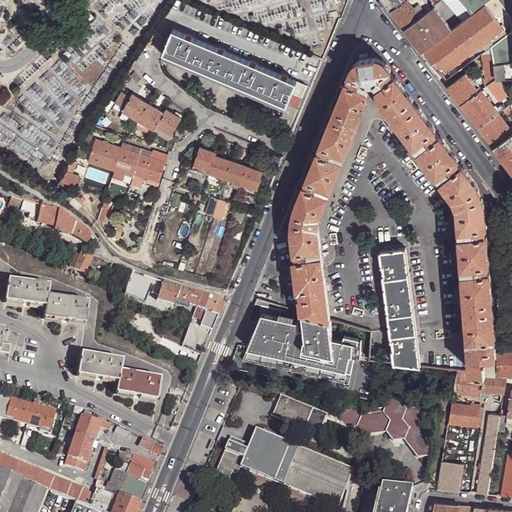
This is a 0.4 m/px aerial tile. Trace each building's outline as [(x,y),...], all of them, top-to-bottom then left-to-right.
[(381,0),(391,11),(403,2),(401,0),(381,0)] [(391,11),(404,29),(426,12),(432,8),(425,0),(406,0),(403,2),(391,11)] [(459,0),(444,0),(462,22),(472,15),(459,0)] [(511,0),(459,0),(472,15),(486,5),(492,0),(498,0),(507,11),(511,16),(511,30),(508,33),(491,46),(491,47),(497,80),(511,78),(511,0)] [(422,53),(440,77),(504,29),(503,27),(506,25),(502,20),(504,19),(497,10),(492,13),(486,5),(472,15),(462,22),(452,30),(444,36),(422,53)] [(432,8),(426,12),(444,36),(452,30),(434,6),(432,8)] [(426,12),(404,29),(422,53),(444,36),(426,12)] [(288,104),(293,92),(297,81),(174,30),(164,53),(288,104)] [(488,85),(497,80),(491,47),(482,54),(485,70),(480,71),(483,75),(486,74),(487,86),(488,85)] [(286,107),(288,104),(164,53),(163,56),(286,107)] [(302,311),(330,318),(324,270),(318,225),(320,215),(365,104),(363,103),(367,94),(366,86),(367,84),(375,83),(377,85),(378,93),(384,101),(383,102),(455,198),(458,207),(465,288),(472,371),(498,374),(497,372),(496,351),(496,346),(494,346),(494,338),(495,338),(493,308),(492,308),(491,301),(492,301),(491,286),(490,271),(488,271),(488,264),(489,264),(487,235),(485,234),(485,227),(486,226),(484,204),(483,201),(482,197),(481,198),(478,189),(479,189),(463,165),(462,166),(457,159),(458,158),(440,135),(439,136),(435,130),(436,129),(418,105),(417,106),(412,100),(413,99),(395,76),(394,76),(390,70),(391,69),(386,63),(381,59),(376,58),(376,56),(359,58),(360,60),(358,61),(354,64),(351,68),(348,75),(350,75),(347,82),(346,82),(335,109),(336,109),(333,117),(331,116),(320,143),(322,144),(319,151),(317,151),(307,177),(308,178),(305,186),(303,185),(297,200),(295,206),(293,213),(295,213),(294,221),(293,222),(293,227),(295,251),(297,251),(297,258),(295,259),(296,267),(297,273),(299,288),(301,288),(302,296),(301,296),(302,311)] [(480,77),(482,75),(475,66),(473,68),(480,77)] [(448,86),(461,105),(481,90),(480,87),(477,89),(467,75),(469,74),(468,72),(466,74),(465,73),(448,86)] [(506,99),(508,98),(497,80),(488,85),(500,100),(505,97),(506,99)] [(297,81),(293,92),(302,96),(307,85),(297,81)] [(461,105),(478,127),(499,112),(503,109),(506,107),(503,104),(496,109),(490,101),(492,99),(489,96),(487,97),(481,90),(461,105)] [(123,110),(140,120),(156,129),(158,125),(157,125),(165,112),(133,94),(123,110)] [(503,104),(506,107),(511,103),(508,98),(506,99),(505,97),(500,100),(503,104)] [(506,107),(503,109),(505,112),(507,115),(510,113),(511,111),(511,105),(511,103),(506,107)] [(158,125),(156,129),(171,138),(182,118),(167,109),(165,112),(157,125),(158,125)] [(478,127),(494,148),(511,133),(511,130),(501,115),(499,112),(478,127)] [(156,129),(140,120),(138,125),(153,134),(156,129)] [(511,133),(494,148),(511,171),(511,133)] [(107,168),(115,171),(116,168),(126,172),(125,174),(133,177),(135,172),(141,154),(140,154),(130,151),(96,139),(93,148),(89,160),(88,162),(97,165),(98,162),(108,165),(107,168)] [(89,160),(93,148),(85,145),(82,158),(89,160)] [(212,170),(217,155),(218,152),(200,147),(194,164),(211,170),(212,170)] [(140,154),(141,154),(151,157),(153,153),(142,149),(140,154)] [(166,163),(168,164),(168,155),(154,150),(153,153),(151,157),(166,163)] [(278,162),(281,157),(269,152),(266,157),(278,162)] [(135,172),(160,180),(166,163),(151,157),(141,154),(135,172)] [(210,172),(226,178),(258,189),(264,171),(217,155),(212,170),(211,170),(210,172)] [(77,162),(72,159),(68,166),(74,168),(77,162)] [(193,169),(209,175),(210,172),(211,170),(194,164),(193,169)] [(74,168),(68,166),(65,170),(64,173),(62,181),(75,185),(78,174),(72,172),(74,168)] [(125,174),(115,171),(113,177),(131,183),(133,177),(125,174)] [(135,172),(133,177),(158,186),(160,180),(135,172)] [(224,183),(226,178),(210,172),(209,175),(208,177),(224,183)] [(9,207),(20,211),(24,200),(13,195),(9,207)] [(214,215),(220,198),(212,195),(206,212),(214,215)] [(228,201),(220,198),(214,215),(223,218),(228,201)] [(24,200),(20,211),(29,214),(28,218),(34,220),(35,219),(38,205),(28,203),(24,200)] [(36,222),(54,226),(58,209),(40,205),(37,220),(36,222)] [(110,208),(105,206),(101,218),(106,220),(110,208)] [(87,243),(91,237),(87,231),(77,224),(58,209),(54,226),(54,229),(71,235),(87,243)] [(394,361),(421,365),(406,247),(380,250),(382,266),(383,266),(384,273),(383,274),(387,303),(388,303),(389,311),(388,311),(391,340),(393,340),(394,347),(392,348),(394,361)] [(73,270),(84,274),(93,255),(83,250),(80,256),(79,257),(73,270)] [(79,257),(80,256),(75,254),(75,255),(69,268),(73,270),(79,257)] [(130,278),(132,271),(112,261),(109,268),(130,278)] [(141,275),(132,271),(130,278),(129,279),(127,283),(149,292),(152,285),(154,279),(141,275)] [(156,281),(154,279),(152,285),(154,286),(155,286),(158,287),(161,288),(163,282),(156,281)] [(47,297),(48,297),(50,286),(8,280),(5,303),(45,309),(47,297)] [(180,287),(163,282),(161,288),(160,290),(156,300),(174,305),(176,299),(180,287)] [(201,293),(180,287),(176,299),(196,307),(201,293)] [(217,299),(201,293),(196,307),(194,312),(192,317),(201,321),(199,328),(211,332),(223,302),(217,299)] [(89,303),(48,297),(47,297),(45,309),(44,319),(85,325),(89,303)] [(286,306),(261,298),(257,315),(255,320),(248,337),(350,366),(358,338),(344,334),(342,339),(332,336),(330,318),(302,311),(303,311),(286,306)] [(175,348),(160,342),(158,346),(157,349),(172,355),(175,348)] [(1,344),(0,352),(9,354),(11,345),(1,344)] [(496,351),(497,372),(511,373),(511,349),(496,351)] [(120,372),(122,361),(81,354),(77,376),(117,383),(120,372)] [(458,372),(437,369),(434,390),(454,393),(458,372)] [(160,379),(120,372),(117,383),(115,394),(156,401),(160,379)] [(429,373),(421,372),(420,380),(428,381),(429,373)] [(458,372),(454,393),(481,397),(482,390),(504,393),(507,378),(484,375),(484,376),(472,373),(458,372)] [(326,419),(328,415),(280,394),(272,416),(319,436),(326,419)] [(11,400),(0,396),(0,417),(6,420),(6,419),(6,417),(11,400)] [(390,421),(386,432),(393,441),(405,439),(418,457),(430,455),(434,444),(420,426),(425,416),(417,406),(406,408),(399,399),(387,401),(383,411),(383,412),(390,421)] [(54,413),(11,400),(6,417),(15,420),(14,421),(40,429),(41,427),(49,429),(54,413)] [(452,404),(449,423),(478,427),(481,407),(462,405),(452,404)] [(346,428),(357,426),(362,414),(355,406),(343,408),(339,419),(344,426),(346,428)] [(383,411),(362,414),(357,426),(364,435),(386,432),(390,421),(383,412),(383,411)] [(476,493),(487,494),(499,422),(500,415),(501,413),(497,412),(497,415),(495,415),(496,413),(491,412),(491,414),(490,414),(476,493)] [(75,434),(94,441),(98,428),(108,431),(111,425),(101,421),(100,421),(82,415),(75,434)] [(344,426),(339,419),(328,415),(326,419),(344,426)] [(500,415),(499,422),(506,423),(508,416),(505,415),(500,415)] [(119,427),(116,432),(126,438),(129,432),(119,427)] [(231,490),(240,468),(337,508),(353,469),(256,429),(249,445),(239,441),(237,446),(228,442),(224,451),(217,471),(222,473),(218,485),(231,490)] [(91,450),(93,444),(94,441),(75,434),(66,457),(67,457),(81,462),(85,464),(91,450)] [(237,446),(239,441),(230,437),(228,442),(237,446)] [(163,449),(143,438),(139,446),(160,457),(163,449)] [(56,453),(62,455),(66,444),(61,442),(56,453)] [(102,465),(107,449),(104,449),(95,479),(97,480),(102,465)] [(106,462),(110,450),(107,449),(102,465),(113,469),(114,465),(106,462)] [(131,460),(133,455),(121,452),(119,452),(118,457),(128,460),(131,460)] [(511,453),(509,453),(501,495),(511,497),(511,496),(511,453)] [(0,471),(75,501),(81,489),(81,488),(0,455),(0,471)] [(149,484),(157,464),(133,455),(131,460),(130,463),(125,472),(127,475),(149,484)] [(64,464),(78,470),(81,462),(67,457),(64,464)] [(437,489),(459,491),(463,463),(442,462),(437,489)] [(104,491),(113,469),(102,465),(97,480),(94,488),(95,488),(97,489),(104,491)] [(101,511),(87,507),(75,501),(0,471),(0,511),(101,511)] [(141,503),(149,484),(127,475),(119,494),(141,503)] [(406,511),(412,489),(382,486),(376,511),(406,511)] [(113,494),(104,491),(97,489),(95,488),(93,494),(92,494),(92,495),(110,501),(113,494)] [(92,495),(92,494),(81,489),(75,501),(87,507),(92,495)] [(114,492),(113,494),(110,501),(115,503),(118,496),(119,494),(114,492)] [(136,511),(141,503),(119,494),(118,496),(115,503),(111,511),(136,511)] [(110,501),(92,495),(87,507),(101,511),(111,511),(115,503),(110,501)] [(435,503),(433,511),(457,511),(459,505),(435,503)]
